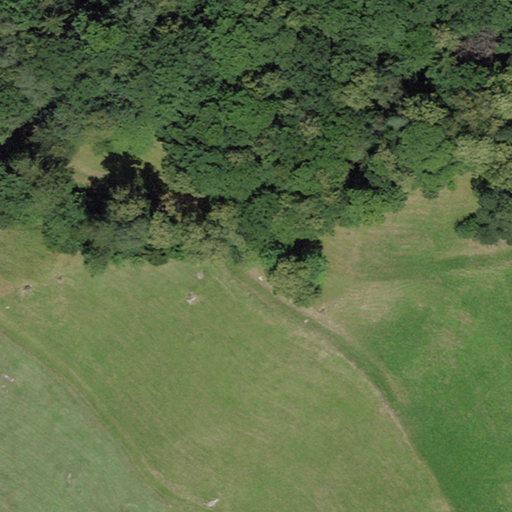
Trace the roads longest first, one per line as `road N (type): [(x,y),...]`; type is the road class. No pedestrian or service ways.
road 1 (track): [(466,511),(390,391),(332,332),(256,292),(153,198),(0,144)]
road 2 (track): [(206,511),(154,485),(103,411),(53,359),(0,322)]
road 3 (track): [(511,39),(410,69),(369,59),(298,0)]
